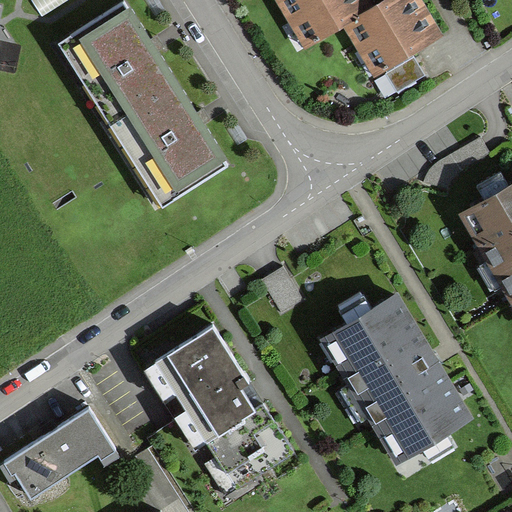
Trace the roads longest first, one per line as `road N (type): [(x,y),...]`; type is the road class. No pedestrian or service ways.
road 1 (residential): [(0,407),(329,186)]
road 2 (residential): [(197,0),(280,131),(329,186)]
road 3 (residential): [(329,186),(511,63)]
